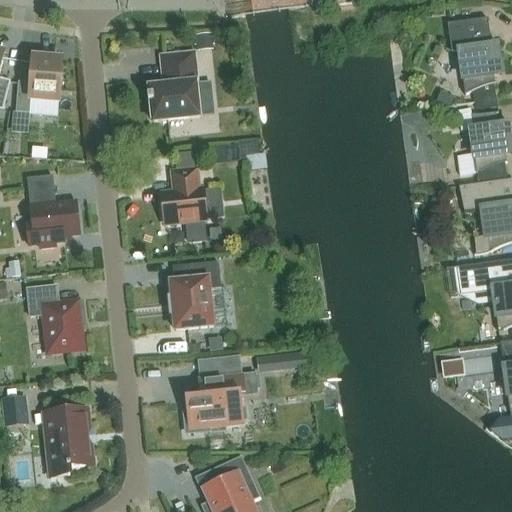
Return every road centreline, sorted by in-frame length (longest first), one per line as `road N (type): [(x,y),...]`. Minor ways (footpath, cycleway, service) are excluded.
road 1 (residential): [(81,2),(132,488),(93,511)]
road 2 (residential): [(81,2),(253,0)]
